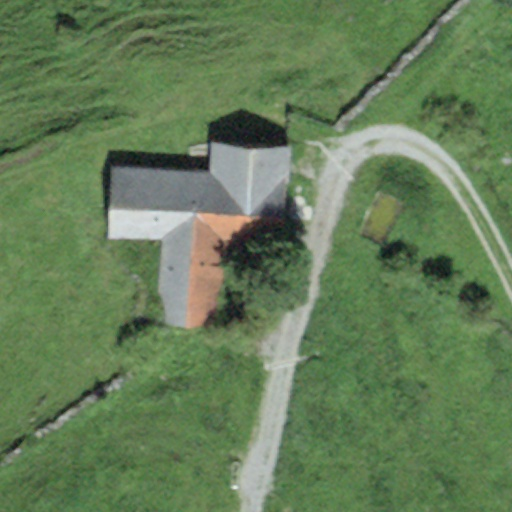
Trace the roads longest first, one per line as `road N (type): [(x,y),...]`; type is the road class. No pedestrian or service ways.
road 1 (track): [(244,511),(326,199),(345,160)]
road 2 (track): [(345,160),(376,144),(414,146),(454,171),(511,277)]
